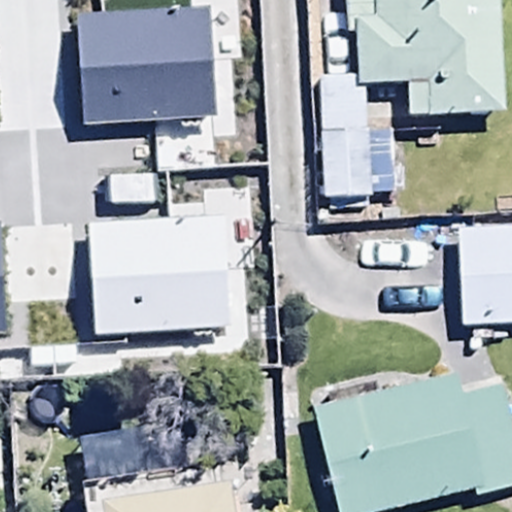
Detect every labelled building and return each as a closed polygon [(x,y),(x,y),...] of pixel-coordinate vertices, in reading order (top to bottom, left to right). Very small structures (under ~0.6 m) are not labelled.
[(157,0),(160,62),(196,61),(194,0),(157,0)] [(511,0),(341,0),(342,33),(353,33),(354,84),(403,83),(403,99),(413,99),(413,106),(425,106),(426,114),(498,113),(497,27),(511,26),(511,0)] [(320,77),(318,200),(368,201),(370,105),(362,105),(362,91),(350,91),(350,77),(320,77)] [(511,185),(447,188),(451,297),(511,295),(511,185)] [(338,483),(511,441),(511,379),(499,325),(311,369),(338,483)] [(111,328),(110,373),(175,374),(175,329),(111,328)]
